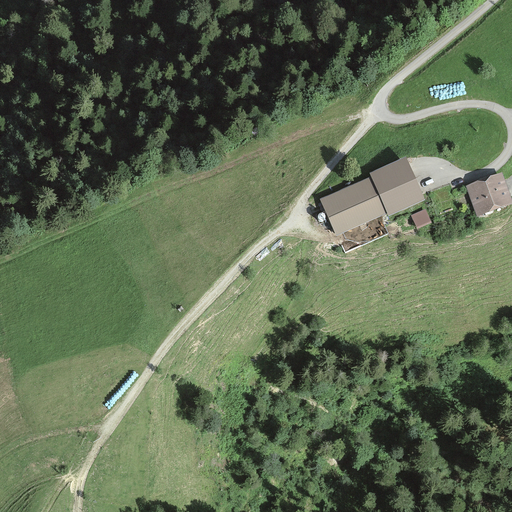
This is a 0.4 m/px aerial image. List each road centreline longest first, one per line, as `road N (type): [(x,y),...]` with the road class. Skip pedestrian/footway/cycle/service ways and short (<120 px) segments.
road 1 (track): [(76,511),(97,446),(167,341),(279,229),(381,108)]
road 2 (track): [(0,261),(381,108)]
road 3 (track): [(511,133),(507,116),(482,103),(397,119),(380,104),(394,80),(493,0)]
